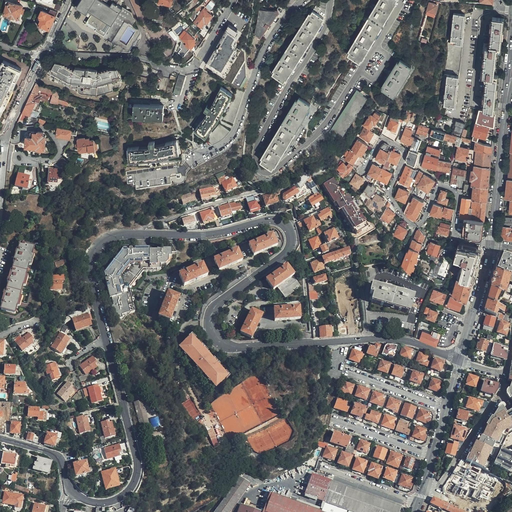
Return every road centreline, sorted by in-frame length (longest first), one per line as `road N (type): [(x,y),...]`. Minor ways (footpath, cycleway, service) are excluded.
road 1 (residential): [(106,340),(89,268),(109,236),(210,234),(276,220),(290,230),(289,249),(213,309),(216,338),(241,347),(396,339),(459,360)]
road 2 (residential): [(331,0),(320,39),(260,139),(255,165),(264,174),(327,120),(402,0)]
road 3 (residential): [(362,170),(385,140),(404,155),(388,193),(404,219),(419,223),(439,184),(457,196),(456,237),(490,244)]
road 4 (residential): [(73,492),(106,502),(136,478),(106,340)]
road 5 (residential): [(195,155),(221,144),(238,124),(268,41),(301,0)]
road 6 (tertiary): [(490,244),(507,96)]
road 7 (residential): [(189,71),(45,48)]
road 8 (track): [(258,190),(138,233)]
